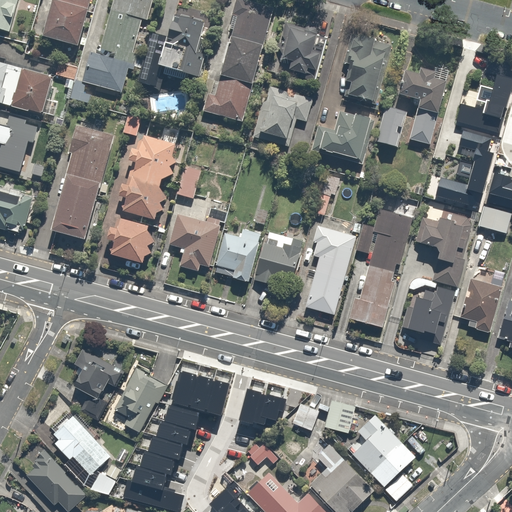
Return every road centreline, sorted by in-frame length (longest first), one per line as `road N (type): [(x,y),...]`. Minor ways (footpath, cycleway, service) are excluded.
road 1 (secondary): [(63,292),(509,412)]
road 2 (residential): [(63,292),(0,425)]
road 3 (residential): [(509,412),(499,447),(435,511)]
